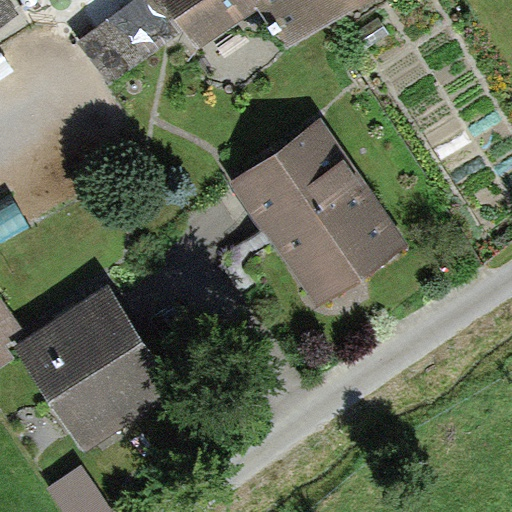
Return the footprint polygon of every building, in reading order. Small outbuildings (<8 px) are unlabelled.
[(0,0),(0,26),(26,8),(19,0),(0,0)] [(115,82),(182,35),(156,0),(141,0),(85,40),(115,82)] [(331,0),(172,0),(196,40),(256,3),(275,34),(331,0)] [(404,237),(319,115),(230,176),(315,298),(404,237)] [(73,441),(159,391),(99,289),(14,339),(73,441)] [(0,315),(0,346),(14,339),(0,315)] [(101,511),(77,472),(51,487),(65,511),(101,511)]
